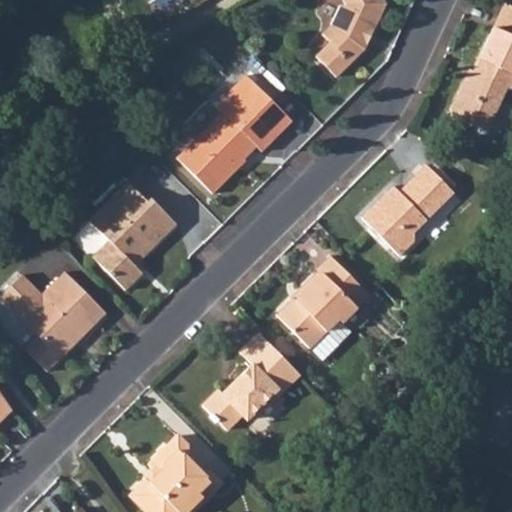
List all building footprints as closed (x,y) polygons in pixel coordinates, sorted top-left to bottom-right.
[(344,0),(347,3),(340,4),(330,26),(320,36),(328,45),(314,58),(321,65),(335,79),(362,53),(367,41),(363,39),(367,30),(372,31),(384,2),(383,0),(344,0)] [(511,11),(504,8),(492,33),(511,42),(511,11)] [(467,85),(462,84),(456,98),(447,116),(462,123),(476,129),(482,132),(484,133),(504,92),(509,94),(511,87),(511,42),(492,33),(473,74),(467,85)] [(275,140),(263,127),(278,113),(246,79),(214,110),(221,118),(176,163),(182,169),(211,198),(238,171),(236,169),(254,151),(259,156),(275,140)] [(278,113),(263,127),(275,140),(291,126),(278,113)] [(389,188),(357,219),(395,258),(409,245),(411,234),(451,194),(422,165),(409,177),(412,180),(398,195),(389,188)] [(128,187),(89,226),(107,244),(91,260),(122,291),(138,275),(129,266),(135,260),(139,263),(174,227),(149,202),(146,205),(128,187)] [(292,334),(307,349),(335,322),(339,325),(367,298),(336,267),(328,259),(314,271),(320,277),(294,303),(290,301),(274,317),(292,334)] [(17,277),(0,293),(0,303),(33,337),(19,351),(31,363),(42,374),(101,316),(61,275),(38,297),(17,277)] [(335,322),(307,349),(319,362),(348,334),(339,325),(335,322)] [(297,375),(256,333),(236,352),(249,366),(220,394),(216,391),(199,408),(207,416),(205,418),(211,425),(214,422),(222,432),(238,417),(242,421),(273,391),(277,395),(297,375)] [(192,511),(209,496),(198,483),(181,467),(184,464),(183,452),(173,441),(144,470),(152,479),(144,487),(141,484),(125,500),(135,511),(192,511)]
